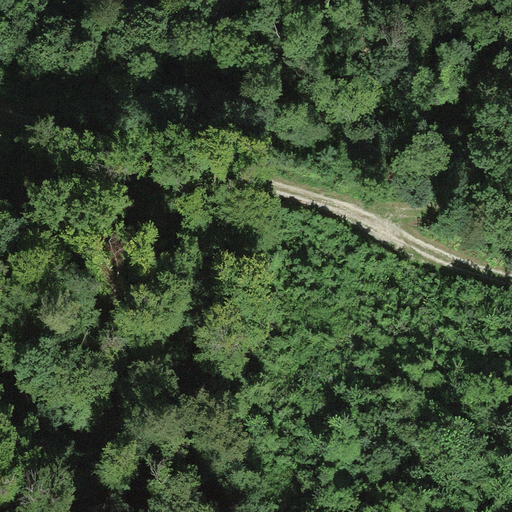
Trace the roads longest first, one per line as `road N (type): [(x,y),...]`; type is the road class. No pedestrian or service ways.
road 1 (track): [(0,105),(378,220),(511,221)]
road 2 (track): [(378,220),(440,256),(511,273)]
